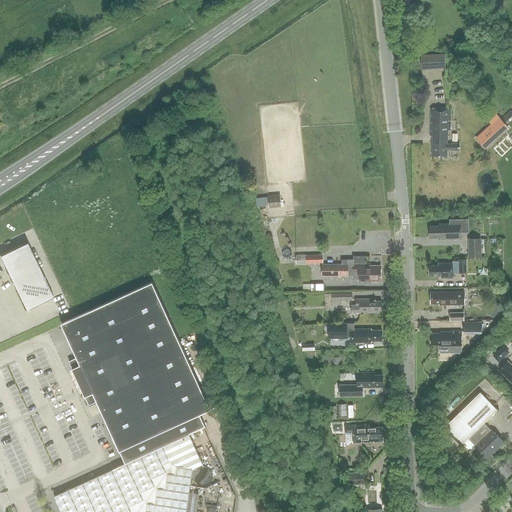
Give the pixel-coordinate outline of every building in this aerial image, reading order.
[(446,69),(445,54),(420,55),(421,70),(446,69)] [(449,131),(450,109),(430,109),(429,136),(432,136),(431,156),(446,157),(446,151),(458,151),(459,144),(447,144),(447,131),(449,131)] [(511,119),(511,110),(502,118),(508,124),(511,119)] [(488,144),(507,127),(496,114),(488,122),(491,125),(480,135),(488,144)] [(280,206),(279,195),(266,196),(266,197),(267,205),(267,207),(280,206)] [(266,197),(256,198),(257,207),(267,205),(266,197)] [(460,224),(451,224),(439,225),(439,226),(430,227),(430,238),(439,238),(439,240),(460,239),(460,224)] [(19,243),(27,239),(24,233),(16,237),(19,243)] [(482,256),(481,238),(468,238),(469,257),(482,256)] [(27,243),(0,255),(0,256),(26,310),(53,297),(27,243)] [(323,262),(323,254),(296,255),(296,263),(323,262)] [(354,260),(353,260),(342,260),(342,265),(324,266),(324,277),(348,277),(348,276),(354,276),(354,279),(359,279),(359,282),(375,282),(375,281),(381,281),(381,267),(374,267),(374,266),(370,266),(370,265),(354,265),(354,260)] [(458,274),(467,274),(466,260),(458,260),(452,260),(452,263),(441,264),(441,266),(430,266),(430,276),(441,276),(441,278),(452,278),(452,274),(458,274)] [(125,464),(189,435),(205,427),(199,416),(210,411),(152,284),(61,325),(76,358),(69,361),(89,406),(97,402),(125,464)] [(439,306),(464,305),(464,292),(430,292),(430,304),(439,304),(439,306)] [(353,293),(332,293),(332,304),(341,304),(341,301),(353,301),(353,293)] [(355,299),(355,305),(352,305),(352,313),(382,313),(382,301),(374,301),(374,299),(355,299)] [(464,313),(450,313),(450,321),(464,321),(464,313)] [(482,334),(482,322),(464,322),(464,335),(482,334)] [(354,329),(354,324),(329,324),(329,338),(351,338),(351,342),(372,342),(372,341),(383,341),(382,331),(372,331),(372,329),(354,329)] [(461,347),(461,331),(451,331),(451,332),(439,332),(439,334),(431,334),(431,345),(440,345),(440,347),(461,347)] [(358,371),(358,384),(339,385),(340,397),(364,396),(363,387),(383,387),(383,375),(374,375),(374,371),(358,371)] [(463,443),(470,437),(484,423),(498,410),(480,392),(446,425),(463,443)] [(331,404),(331,413),(338,413),(338,417),(355,417),(355,404),(331,404)] [(484,423),(470,437),(477,444),(474,447),(486,459),(504,442),(492,430),(491,430),(484,423)] [(369,425),(353,426),(353,425),(343,425),(344,433),(353,433),(354,443),(383,441),(383,427),(369,428),(369,425)] [(461,446),(447,432),(438,440),(452,454),(461,446)] [(189,435),(125,464),(112,470),(113,470),(54,497),(60,511),(186,511),(193,470),(203,465),(189,435)] [(463,458),(458,453),(447,463),(452,468),(463,458)] [(350,485),(366,485),(366,484),(365,472),(350,473),(350,485)]
